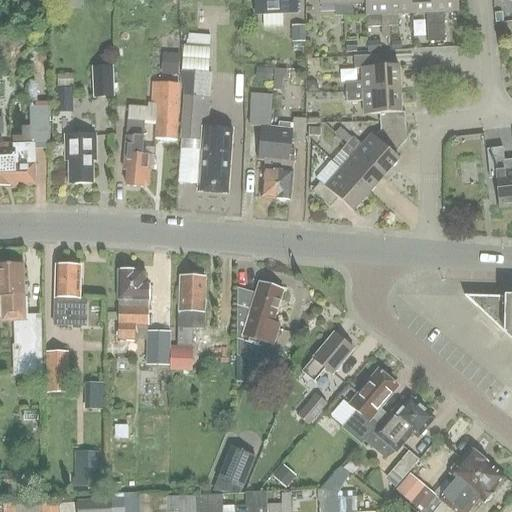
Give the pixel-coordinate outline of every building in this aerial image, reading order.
[(254,0),(255,16),(263,15),(263,28),(282,27),(282,14),(296,14),(295,0),(254,0)] [(334,18),(343,17),(342,0),(318,0),(319,6),(334,5),(334,18)] [(342,0),(343,17),(352,17),(351,4),(364,4),(365,4),(365,0),(342,0)] [(380,28),(389,27),(387,0),(365,0),(365,4),(364,4),(365,16),(380,15),(380,28)] [(410,0),(387,0),(389,27),(398,27),(397,15),(411,14),(410,0)] [(426,26),(435,25),(433,0),(410,0),(411,14),(425,13),(426,26)] [(457,0),(433,0),(435,25),(443,25),(443,13),(458,12),(457,0)] [(380,15),(365,16),(366,28),(380,28),(380,15)] [(435,25),(426,26),(427,42),(435,41),(435,25)] [(435,25),(435,41),(443,41),(443,25),(435,25)] [(305,26),(291,27),(291,43),(305,43),(305,26)] [(188,35),(187,47),(208,48),(209,36),(188,35)] [(356,42),(345,43),(346,53),(356,53),(356,42)] [(380,42),(367,42),(368,53),(380,53),(380,42)] [(401,42),(391,42),(391,51),(401,50),(401,42)] [(161,75),(178,76),(179,55),(162,54),(161,75)] [(344,83),(345,93),(399,90),(398,67),(378,68),(377,56),(353,57),(354,70),(361,69),(362,82),(344,83)] [(114,99),(112,67),(91,68),(93,100),(114,99)] [(272,69),(256,68),(255,81),(271,82),(272,69)] [(273,91),(281,92),(282,81),(286,81),(287,71),(275,70),(273,91)] [(73,75),(57,75),(57,87),(73,87),(73,75)] [(318,86),(313,82),(306,82),(307,93),(318,93),(318,86)] [(175,142),(178,95),(175,95),(176,85),(155,83),(153,102),(158,103),(155,140),(175,142)] [(72,90),(54,90),(54,113),(72,113),(72,90)] [(379,115),(380,131),(405,130),(404,113),(400,113),(399,90),(345,93),(345,103),(363,102),(363,116),(379,115)] [(248,127),(260,128),(257,160),(264,161),(261,198),(276,200),(279,162),(277,162),(278,150),(274,149),(276,129),(270,129),(272,96),(250,94),(248,127)] [(206,118),(208,99),(184,97),(180,138),(196,140),(198,117),(206,118)] [(156,104),(147,104),(146,124),(155,125),(156,104)] [(12,144),(4,144),(0,144),(0,186),(36,186),(34,146),(49,145),(48,117),(48,107),(29,108),(29,145),(12,145),(12,144)] [(279,162),(276,200),(279,200),(280,202),(284,202),(286,201),(290,201),(292,173),(290,172),(291,163),(293,163),(294,151),(291,151),(291,142),(304,143),(306,120),(294,119),(292,131),(290,130),(290,124),(278,123),(278,129),(276,129),(274,149),(278,150),(277,162),(279,162)] [(142,148),(144,124),(127,122),(123,171),(127,171),(126,186),(143,188),(143,181),(148,182),(149,170),(153,171),(155,149),(142,148)] [(232,130),(201,128),(197,193),(224,195),(227,195),(232,130)] [(320,136),(321,128),(308,128),(308,136),(320,136)] [(338,130),(334,135),(346,145),(350,140),(338,130)] [(350,140),(346,145),(383,178),(398,160),(393,155),(406,140),(405,130),(380,131),(374,138),(371,136),(361,147),(352,138),(350,140)] [(92,160),(96,160),(95,136),(65,137),(66,161),(68,161),(69,184),(92,184),(92,160)] [(349,160),(340,170),(368,195),(383,178),(346,145),(340,152),(349,160)] [(498,209),(511,207),(511,161),(503,162),(502,149),(486,151),(489,180),(495,179),(498,209)] [(368,195),(340,170),(330,162),(315,179),(319,183),(311,192),(329,208),(337,199),(352,212),(368,195)] [(67,267),(56,267),(54,326),(85,327),(86,300),(79,300),(80,268),(76,267),(74,265),(70,265),(67,267)] [(39,319),(25,320),(24,311),(27,311),(27,302),(24,302),(23,268),(0,268),(0,320),(3,320),(3,324),(15,324),(16,350),(24,349),(25,377),(41,377),(39,319)] [(150,325),(150,297),(152,295),(153,290),(150,287),(150,284),(145,284),(146,271),(132,271),(130,269),(125,269),(122,271),(119,271),(118,299),(118,325),(118,340),(134,341),(134,325),(150,325)] [(204,329),(204,321),(205,309),(207,307),(207,302),(205,300),(205,279),(202,279),(200,276),(195,276),(193,278),(180,278),(179,328),(177,328),(177,347),(192,348),(193,329),(204,329)] [(281,326),(274,323),(276,316),(279,314),(280,311),(279,308),(284,291),(259,284),(255,295),(238,290),(237,335),(238,335),(238,357),(253,361),(256,353),(263,355),(266,344),(275,346),(281,326)] [(511,298),(464,297),(511,342),(511,298)] [(170,332),(147,332),(146,366),(169,367),(170,332)] [(346,342),(343,342),(334,335),(303,373),(314,382),(325,368),(333,374),(335,372),(338,371),(341,368),(341,364),(353,350),(350,348),(349,345),(346,342)] [(192,349),(170,349),(170,371),(192,372),(192,349)] [(68,353),(46,353),(46,395),(68,395),(68,353)] [(244,383),(244,359),(238,357),(236,356),(236,383),(244,383)] [(384,374),(381,375),(378,372),(366,387),(363,387),(360,391),(360,394),(358,396),(365,401),(341,430),(361,446),(376,429),(368,422),(397,388),(388,381),(388,378),(384,374)] [(314,395),(296,417),(309,427),(327,405),(314,395)] [(410,399),(394,419),(392,416),(376,434),(379,436),(387,440),(390,436),(402,446),(413,434),(419,439),(434,420),(421,408),(423,406),(415,400),(414,402),(410,399)] [(127,426),(114,426),(114,439),(127,439),(127,426)] [(255,457),(230,447),(216,481),(241,491),(255,457)] [(432,511),(436,507),(441,511),(448,511),(488,464),(471,450),(457,466),(454,466),(451,469),(452,473),(450,475),(457,481),(440,502),(423,488),(410,504),(409,506),(415,511),(432,511)] [(402,479),(418,461),(408,452),(392,471),(402,479)] [(99,480),(98,458),(74,458),(75,480),(99,480)] [(441,511),(436,507),(432,511),(466,511),(478,498),(484,504),(486,502),(489,502),(492,498),(491,494),(505,478),(488,464),(448,511),(441,511)] [(283,466),(273,478),(285,489),(296,477),(283,466)] [(410,504),(423,488),(409,476),(396,491),(410,504)] [(0,491),(19,491),(19,478),(4,478),(4,481),(0,480),(0,491)] [(244,493),(245,505),(235,506),(235,511),(266,511),(266,505),(266,492),(244,493)] [(356,511),(356,498),(356,492),(340,493),(340,511),(356,511)] [(124,499),(124,511),(138,511),(138,495),(138,494),(124,495),(124,499)] [(281,504),(266,505),(266,511),(290,511),(290,494),(281,495),(281,504)] [(168,511),(168,498),(168,496),(159,497),(159,511),(168,511)] [(220,511),(220,496),(168,498),(168,511),(220,511)] [(326,499),(325,511),(337,511),(337,498),(326,499)] [(112,511),(112,499),(78,500),(78,511),(112,511)] [(124,511),(124,499),(112,499),(112,511),(124,511)]
